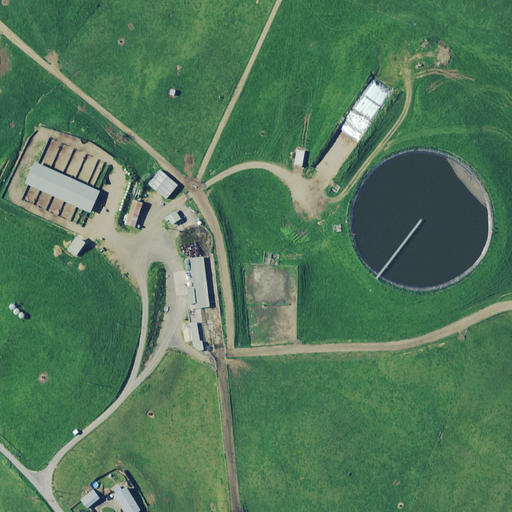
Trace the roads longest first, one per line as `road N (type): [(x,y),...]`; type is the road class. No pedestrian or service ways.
road 1 (unclassified): [(147,260),(167,253),(176,262),(179,303),(159,352),(126,392)]
road 2 (track): [(176,202),(228,169),(259,163),(327,199)]
road 3 (unclassified): [(126,392),(142,340),(147,260)]
road 4 (unclassified): [(38,482),(126,392)]
